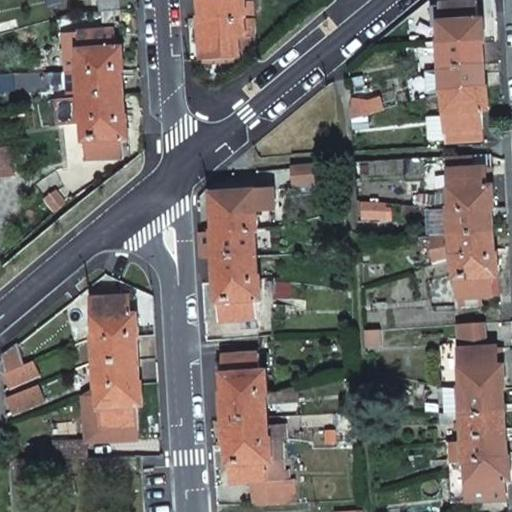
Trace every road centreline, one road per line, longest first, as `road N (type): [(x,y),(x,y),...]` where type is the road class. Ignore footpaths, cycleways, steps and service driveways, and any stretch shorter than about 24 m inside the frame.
road 1 (residential): [(191,511),(171,178)]
road 2 (residential): [(171,178),(383,0)]
road 3 (residential): [(0,315),(171,178)]
road 4 (residential): [(161,0),(171,178)]
